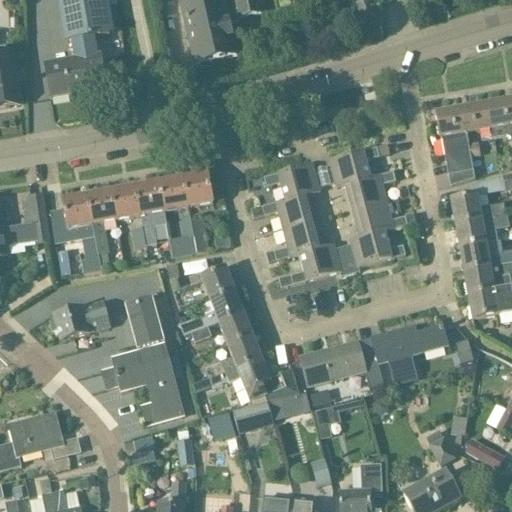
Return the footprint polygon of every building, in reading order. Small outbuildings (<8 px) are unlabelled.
[(81,63),(87,97),(107,93),(101,59),(98,59),(94,38),(109,35),(103,0),(62,0),(70,42),(78,41),(80,49),(83,63),(81,63)] [(223,0),(179,0),(196,68),(237,58),(230,26),(240,24),(239,21),(264,15),(261,0),(232,0),(236,13),(227,15),(223,0)] [(296,7),(278,12),(280,19),(298,15),(296,7)] [(51,103),(87,97),(81,63),(83,63),(80,49),(78,41),(70,42),(73,64),(45,69),(51,103)] [(0,110),(20,107),(14,72),(14,73),(11,57),(7,58),(6,49),(0,50),(0,110)] [(505,129),(506,138),(511,140),(511,148),(511,102),(488,106),(493,131),(505,129)] [(467,136),(493,131),(488,106),(462,111),(467,136)] [(442,140),(449,178),(456,176),(458,186),(475,181),(473,173),(471,160),(469,147),(467,136),(462,111),(435,116),(440,141),(442,140)] [(481,159),(479,145),(470,147),(472,160),(481,159)] [(387,148),(378,151),(379,161),(390,158),(387,148)] [(371,182),(371,181),(366,164),(379,161),(378,151),(329,164),(332,173),(323,175),(314,178),(318,191),(327,189),(335,187),(336,191),(345,189),(371,182)] [(280,188),(284,204),(284,205),(310,198),(310,199),(319,196),(318,191),(314,178),(312,169),(265,181),(267,191),(280,188)] [(345,189),(352,215),(387,206),(383,189),(396,185),(394,176),(394,175),(371,181),(371,182),(345,189)] [(207,177),(182,181),(187,211),(212,206),(207,177)] [(511,177),(503,180),(506,196),(511,194),(511,177)] [(158,185),(164,215),(187,211),(182,181),(158,185)] [(158,185),(135,189),(140,219),(164,215),(158,185)] [(111,194),(117,223),(140,219),(135,189),(111,194)] [(88,198),(93,228),(117,223),(111,194),(88,198)] [(28,199),(32,227),(48,225),(43,197),(28,199)] [(65,215),(51,217),(57,247),(71,244),(68,232),(93,228),(88,198),(63,202),(65,215)] [(317,225),(310,199),(310,198),(284,205),(284,204),(262,209),(265,219),(278,216),(283,234),(317,225)] [(457,227),(507,218),(504,206),(480,211),(478,198),(453,202),(457,227)] [(31,221),(28,199),(19,200),(22,222),(31,221)] [(387,206),(352,215),(359,242),(385,235),(385,237),(409,231),(406,220),(392,223),(387,206)] [(254,222),(265,219),(262,209),(251,212),(252,214),(254,222)] [(414,218),(406,220),(409,231),(417,228),(416,226),(414,218)] [(507,219),(507,218),(457,227),(462,251),(487,246),(485,235),(508,231),(507,219)] [(190,223),(193,242),(194,242),(197,258),(209,255),(203,220),(190,223)] [(182,244),(193,242),(190,223),(179,225),(182,244)] [(5,232),(0,232),(0,257),(8,257),(7,249),(35,245),(36,248),(51,246),(48,225),(32,227),(5,232)] [(317,225),(283,234),(288,251),(275,255),(277,264),(299,259),(299,258),(324,251),(317,225)] [(142,231),(146,250),(158,248),(155,229),(142,231)] [(135,253),(146,250),(142,231),(131,233),(135,253)] [(351,247),(358,271),(405,258),(403,249),(390,253),(385,237),(385,235),(359,242),(351,244),(351,247)] [(95,240),(99,259),(110,257),(107,237),(95,240)] [(487,246),(462,251),(466,274),(511,265),(511,253),(489,258),(487,246)] [(340,276),(334,252),(333,248),(324,251),(299,258),(299,259),(304,276),(290,279),(293,289),(340,276)] [(269,267),(277,264),(275,255),(266,257),(269,267)] [(511,265),(466,274),(470,298),(495,293),(494,282),(511,278),(511,265)] [(236,296),(226,271),(201,281),(204,287),(203,288),(182,295),(177,281),(180,281),(178,268),(167,270),(167,271),(169,282),(174,298),(173,298),(180,315),(210,304),(211,305),(236,296)] [(281,292),(293,289),(290,279),(278,283),(281,292)] [(511,290),(495,293),(470,298),(475,322),(500,317),(511,315),(511,290)] [(236,296),(211,305),(215,316),(180,330),(184,340),(191,337),(192,338),(209,332),(208,330),(219,326),(220,328),(244,318),(236,296)] [(61,343),(90,335),(90,334),(110,329),(103,306),(83,312),(83,311),(54,319),(55,321),(49,323),(53,335),(58,333),(61,343)] [(228,350),(253,340),(244,318),(220,328),(228,350)] [(371,343),(378,368),(390,365),(397,388),(417,383),(410,359),(448,349),(443,330),(404,341),(402,335),(371,343)] [(209,332),(192,338),(195,347),(212,340),(209,332)] [(141,337),(104,347),(111,368),(147,358),(141,337)] [(171,339),(163,341),(167,353),(174,351),(171,339)] [(209,383),(237,372),(262,363),(253,340),(228,350),(233,361),(205,372),(209,383)] [(371,343),(299,363),(307,392),(365,376),(371,397),(385,394),(378,368),(371,343)] [(177,362),(174,351),(167,353),(170,364),(177,362)] [(147,358),(111,368),(116,389),(153,379),(147,358)] [(462,372),(460,362),(444,366),(447,376),(462,372)] [(262,363),(209,383),(213,391),(228,385),(229,387),(240,383),(249,407),(265,401),(267,405),(268,405),(285,401),(289,400),(300,397),(292,374),(281,378),(280,379),(280,380),(270,384),(262,363)] [(153,379),(116,389),(122,410),(159,400),(153,379)] [(182,381),(175,383),(178,394),(186,392),(182,381)] [(505,416),(511,419),(511,391),(507,388),(496,408),(495,407),(495,408),(506,413),(505,416)] [(189,404),(186,392),(178,394),(181,406),(189,404)] [(159,400),(122,410),(128,432),(165,421),(159,400)] [(285,401),(268,405),(273,425),(291,420),(289,415),(285,401)] [(363,404),(337,410),(339,416),(364,409),(363,404)] [(268,405),(267,405),(234,414),(240,437),(274,427),(273,425),(268,405)] [(336,408),(317,413),(324,440),(343,435),(336,408)] [(511,434),(511,419),(505,416),(503,415),(496,431),(510,439),(511,434)] [(223,442),(234,438),(232,431),(232,432),(227,416),(208,421),(212,438),(221,436),(223,442)] [(454,420),(453,429),(466,431),(467,422),(454,420)] [(54,460),(79,454),(76,442),(62,445),(57,427),(55,428),(55,430),(47,432),(45,421),(10,430),(14,446),(0,449),(0,474),(21,470),(18,458),(51,450),(54,460)] [(177,446),(188,445),(187,433),(176,434),(177,446)] [(426,442),(430,449),(442,442),(439,435),(426,442)] [(428,449),(440,471),(456,462),(445,441),(442,442),(430,449),(428,449)] [(177,446),(181,470),(194,468),(191,444),(188,445),(177,446)] [(464,455),(474,461),(480,450),(470,445),(464,455)] [(140,461),(136,460),(132,462),(131,467),(133,471),(138,472),(142,470),(143,465),(140,461)] [(325,464),(311,468),(317,491),(331,487),(325,464)] [(370,511),(369,496),(373,496),(382,496),(381,468),(361,469),(361,477),(362,495),(340,496),(340,511),(370,511)] [(411,511),(444,511),(461,503),(445,475),(404,498),(411,511)] [(95,489),(93,480),(82,483),(84,491),(95,489)] [(39,484),(42,498),(52,496),(49,482),(39,484)] [(184,511),(185,488),(171,488),(171,508),(157,508),(157,511),(184,511)] [(68,511),(64,493),(52,496),(55,511),(80,511),(80,510),(71,511),(68,511)] [(55,511),(52,496),(42,498),(45,511),(55,511)] [(289,511),(290,503),(266,502),(265,511),(262,511),(289,511)] [(6,511),(18,511),(17,503),(5,506),(6,511)] [(315,511),(316,505),(290,503),(289,511),(315,511)]
